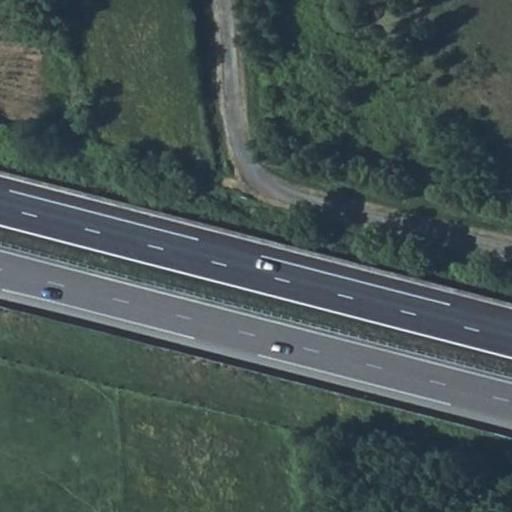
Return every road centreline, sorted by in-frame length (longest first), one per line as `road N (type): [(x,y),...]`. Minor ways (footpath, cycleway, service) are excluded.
road 1 (trunk): [(511,340),(0,207)]
road 2 (trunk): [(0,269),(511,401)]
road 3 (unclassified): [(511,248),(263,186)]
road 4 (residential): [(224,0),(240,150),(263,186)]
